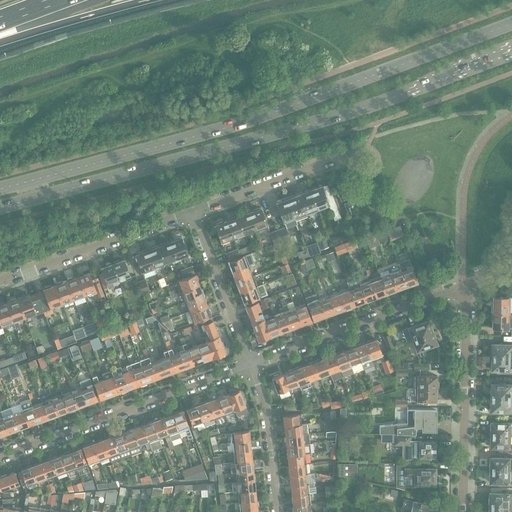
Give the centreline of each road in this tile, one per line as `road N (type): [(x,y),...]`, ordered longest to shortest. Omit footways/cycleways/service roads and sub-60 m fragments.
road 1 (secondary): [(511,24),(236,123),(0,187)]
road 2 (secondary): [(0,209),(290,135),(511,54)]
road 3 (residential): [(250,365),(0,457)]
road 4 (residential): [(464,286),(250,365)]
road 5 (residential): [(462,511),(464,286)]
road 6 (residential): [(0,282),(192,210)]
road 7 (residential): [(192,210),(250,365)]
road 8 (residential): [(192,210),(346,154)]
road 9 (motorway): [(0,40),(150,0)]
road 10 (residential): [(250,365),(266,414),(277,511)]
